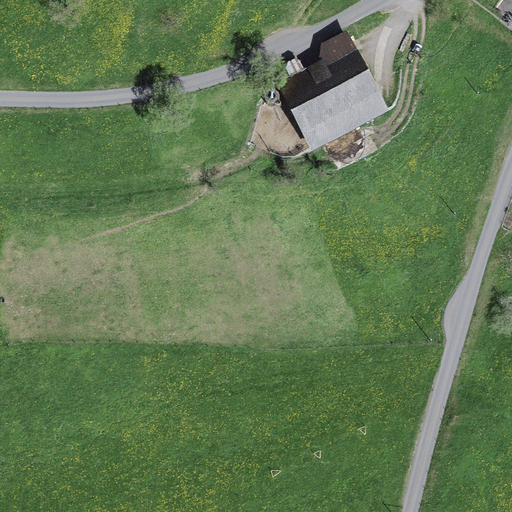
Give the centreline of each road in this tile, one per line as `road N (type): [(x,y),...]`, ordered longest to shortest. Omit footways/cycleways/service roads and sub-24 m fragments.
road 1 (unclassified): [(381,0),(235,69),(176,85),(103,98),(0,98)]
road 2 (unclassified): [(412,511),(480,251),(511,174)]
